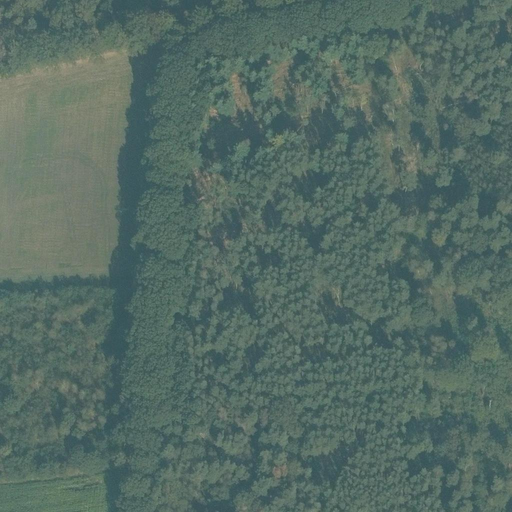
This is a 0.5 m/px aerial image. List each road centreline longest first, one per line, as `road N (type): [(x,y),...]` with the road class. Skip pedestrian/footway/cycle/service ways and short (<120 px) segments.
road 1 (track): [(125,511),(166,50)]
road 2 (track): [(0,52),(155,20)]
